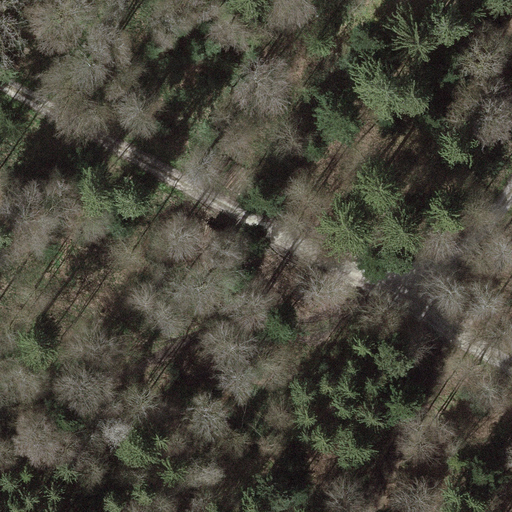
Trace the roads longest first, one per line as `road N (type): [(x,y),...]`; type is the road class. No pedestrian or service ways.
road 1 (track): [(0,86),(355,268)]
road 2 (track): [(0,404),(219,348),(355,268)]
road 3 (track): [(355,268),(511,367)]
road 4 (track): [(355,268),(447,255),(511,192)]
